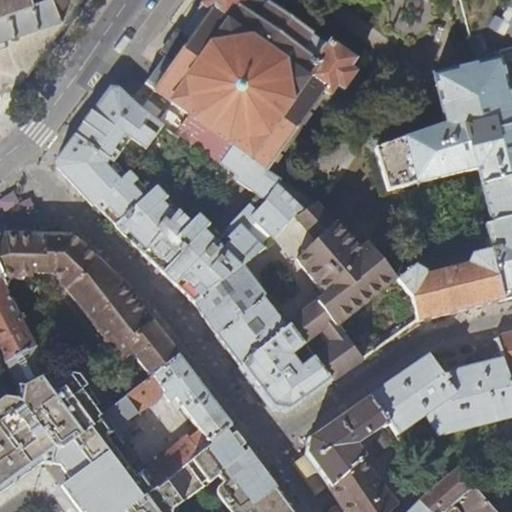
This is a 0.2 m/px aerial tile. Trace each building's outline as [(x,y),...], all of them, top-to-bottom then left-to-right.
[(38,32),(38,31),(58,25),(55,17),(62,6),(60,0),(48,0),(29,6),(26,0),(0,0),(0,43),(11,40),(12,41),(14,40),(14,39),(35,32),(36,33),(38,32)] [(189,116),(177,133),(184,138),(219,164),(232,147),(266,171),(324,89),(331,94),(338,85),(343,88),(356,71),(351,67),(356,59),(329,41),(326,46),(310,35),(312,32),(270,3),(269,5),(261,0),(204,0),(195,14),(170,48),(144,84),(189,116)] [(473,66),(498,59),(497,53),(511,48),(511,0),(459,0),(469,41),(473,66)] [(481,227),(488,251),(502,302),(511,299),(511,117),(503,81),(498,59),(473,66),(467,67),(455,70),(432,76),(437,98),(444,126),(374,151),(386,194),(477,170),(490,224),(481,227)] [(177,133),(156,122),(135,106),(112,85),(87,119),(55,160),(57,169),(69,182),(92,208),(94,207),(104,217),(129,242),(167,279),(194,306),(239,266),(294,214),(312,204),(266,171),(232,147),(219,164),(254,194),(219,230),(199,213),(190,223),(156,185),(147,194),(113,162),(126,140),(164,163),(184,138),(177,133)] [(377,260),(367,247),(361,250),(315,202),(312,204),(294,214),(317,239),(297,259),(299,262),(299,263),(327,298),(377,260)] [(76,239),(73,236),(44,236),(1,235),(0,235),(0,278),(9,273),(31,274),(31,270),(53,270),(120,360),(130,353),(149,378),(177,358),(131,296),(121,282),(76,239)] [(381,257),(371,243),(367,247),(377,260),(381,257)] [(448,248),(450,254),(467,250),(466,243),(448,248)] [(416,265),(398,278),(409,295),(416,323),(436,318),(461,312),(502,302),(488,251),(469,255),(464,265),(424,274),(423,271),(416,265)] [(377,260),(327,298),(317,305),(333,326),(398,278),(381,257),(377,260)] [(262,295),(239,266),(194,306),(205,321),(216,336),(260,297),(262,295)] [(49,372),(0,278),(0,351),(19,389),(22,387),(49,372)] [(285,329),(260,297),(216,336),(227,351),(239,367),(285,329)] [(361,361),(333,326),(317,305),(289,326),(303,345),(301,347),(310,359),(312,358),(330,383),(361,361)] [(289,326),(285,329),(239,367),(256,389),(272,410),(287,413),(305,400),(330,383),(312,358),(310,359),(298,368),(289,355),(300,346),(301,347),(303,345),(289,326)] [(511,335),(496,339),(511,381),(511,335)] [(511,382),(503,359),(441,375),(429,357),(398,378),(421,412),(439,438),(511,418),(511,382)] [(177,358),(149,378),(104,412),(103,413),(116,431),(164,395),(169,402),(175,398),(199,432),(189,439),(186,436),(144,471),(156,489),(229,427),(218,413),(186,369),(177,358)] [(151,493),(97,419),(99,417),(69,377),(57,387),(49,372),(22,387),(19,401),(3,398),(0,401),(0,493),(51,457),(69,480),(62,485),(82,511),(175,511),(178,506),(200,490),(210,502),(216,497),(227,511),(231,509),(233,511),(292,511),(288,505),(264,474),(240,441),(229,427),(156,489),(151,493)] [(449,511),(454,508),(474,489),(461,470),(420,502),(411,511),(391,511),(398,507),(362,461),(366,457),(357,446),(387,425),(392,432),(421,412),(398,378),(383,388),(353,409),(324,429),(308,440),(306,455),(329,487),(327,489),(339,506),(342,511),(449,511)] [(494,511),(474,489),(454,508),(458,511),(494,511)]
